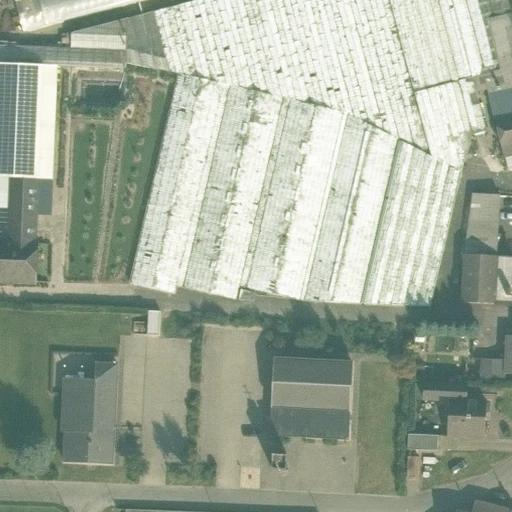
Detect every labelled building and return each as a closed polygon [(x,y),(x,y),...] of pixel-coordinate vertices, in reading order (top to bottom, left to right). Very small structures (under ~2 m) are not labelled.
[(14,0),(23,32),(146,0),(14,0)] [(437,0),(200,0),(153,12),(169,72),(178,75),(222,85),(283,99),(342,112),(347,113),(347,114),(400,141),(402,142),(462,171),(472,136),(457,81),(458,81),(437,0)] [(506,0),(437,0),(458,81),(457,81),(472,136),(487,132),(476,93),(486,91),(503,87),(487,20),(511,15),(506,0)] [(153,12),(126,19),(125,51),(125,63),(169,72),(153,12)] [(511,20),(511,15),(487,20),(503,87),(510,117),(505,119),(506,121),(511,119),(511,20)] [(126,19),(71,34),(70,49),(125,51),(126,19)] [(70,49),(0,46),(0,64),(57,67),(74,68),(125,69),(125,63),(125,51),(70,49)] [(57,67),(0,64),(0,178),(10,179),(38,180),(52,180),(57,67)] [(222,85),(178,75),(144,218),(130,284),(174,294),(176,286),(222,85)] [(283,99),(222,85),(176,286),(236,300),(239,287),(283,99)] [(503,87),(486,91),(494,121),(505,119),(510,117),(503,87)] [(342,112),(283,99),(239,287),(299,301),(342,112)] [(400,141),(347,114),(304,301),(365,304),(402,142),(400,141)] [(511,119),(506,121),(505,119),(494,121),(503,157),(511,155),(511,154),(511,119)] [(402,142),(365,304),(430,308),(462,171),(402,142)] [(9,209),(8,242),(35,243),(38,180),(10,179),(9,209)] [(501,198),(473,194),(465,247),(472,248),(471,256),(496,257),(501,198)] [(0,241),(8,242),(9,209),(0,208),(0,241)] [(8,242),(0,241),(0,282),(34,283),(36,244),(35,243),(8,242)] [(496,257),(471,256),(472,248),(465,247),(464,255),(460,303),(493,305),(496,257)] [(511,257),(496,257),(493,305),(511,305),(511,257)] [(159,332),(160,310),(146,310),(146,332),(159,332)] [(351,364),(274,359),(269,436),(347,440),(351,364)] [(502,359),(492,359),(492,361),(491,361),(490,378),(505,379),(505,374),(504,374),(505,361),(502,361),(502,359)] [(491,361),(479,360),(478,381),(489,382),(490,378),(491,361)] [(95,381),(64,380),(62,432),(65,432),(64,463),(112,465),(113,440),(117,441),(117,430),(114,430),(117,365),(96,364),(95,381)] [(449,402),(466,402),(466,385),(424,383),(423,401),(449,402)] [(449,402),(448,438),(464,439),(464,435),(484,436),(486,403),(466,402),(449,402)] [(438,437),(408,435),(407,450),(437,452),(438,437)] [(418,458),(407,458),(406,478),(417,478),(418,458)] [(511,511),(511,508),(475,499),(472,511),(511,511)]
